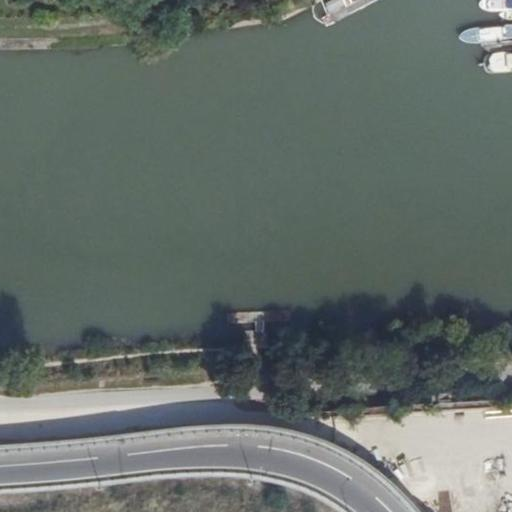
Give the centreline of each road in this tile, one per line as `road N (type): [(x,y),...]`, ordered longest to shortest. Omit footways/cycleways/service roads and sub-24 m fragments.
road 1 (motorway): [(372,511),(322,478),(247,456),(0,474)]
road 2 (motorway): [(511,420),(425,458),(201,511)]
